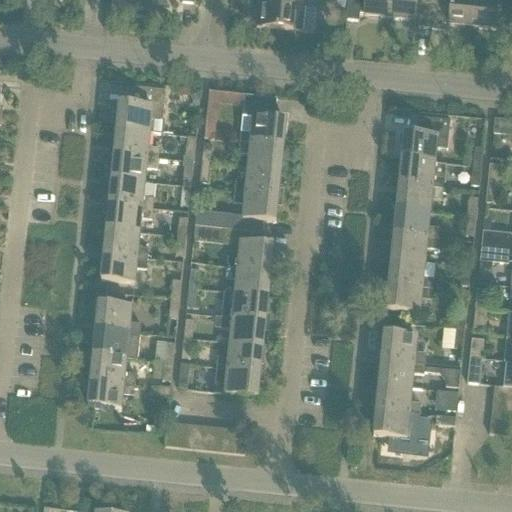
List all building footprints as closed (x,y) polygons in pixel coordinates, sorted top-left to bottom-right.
[(259,3),(256,29),(292,33),(302,34),(303,18),(304,18),(305,0),(271,0),(272,4),(259,3)] [(342,0),(336,0),(336,5),(341,11),(346,11),(347,1),(342,0)] [(346,11),(345,23),(358,24),(359,18),(359,16),(364,17),(364,19),(389,21),(390,0),(347,0),(347,1),(346,11)] [(390,0),(389,21),(413,24),(414,22),(419,22),(418,24),(418,30),(430,31),(433,0),(390,0)] [(433,0),(430,31),(443,33),(443,27),(443,25),(448,25),(448,27),(473,30),(475,0),(433,0)] [(511,0),(475,0),(473,30),(498,32),(498,30),(503,31),(503,33),(502,39),(503,39),(511,40),(511,0)] [(161,123),(164,93),(132,90),(130,108),(118,107),(116,132),(149,136),(151,122),(161,123)] [(190,92),(190,97),(195,103),(199,103),(200,93),(190,92)] [(243,110),(239,145),(283,150),(285,124),(274,123),(275,109),(277,102),(244,99),(243,110)] [(447,152),(450,123),(418,120),(416,138),(404,136),(401,162),(435,166),(436,151),(447,152)] [(511,138),(511,123),(494,121),(492,136),(511,138)] [(204,141),(204,142),(212,143),(214,123),(206,122),(204,141)] [(158,162),(159,152),(148,150),(149,136),(116,132),(113,157),(158,162)] [(194,160),(196,141),(187,140),(185,159),(194,160)] [(280,175),(283,150),(239,145),(238,156),(247,157),(246,171),(280,175)] [(210,168),(212,148),(203,148),(201,167),(210,168)] [(481,170),(483,151),(474,150),(472,169),(481,170)] [(157,173),(158,162),(113,157),(111,183),(145,186),(146,172),(157,173)] [(435,166),(401,162),(398,187),(442,192),(444,181),(445,167),(435,166)] [(207,187),(210,168),(201,167),(199,186),(207,187)] [(499,187),(501,169),(489,167),(487,186),(499,187)] [(479,190),(481,170),(472,169),(470,189),(479,190)] [(190,192),(192,172),(183,171),(181,191),(190,192)] [(278,200),(280,175),(246,171),(244,186),(235,185),(234,195),(278,200)] [(153,212),(154,202),(143,201),(145,186),(111,183),(108,208),(153,212)] [(497,207),(499,187),(487,186),(485,205),(497,207)] [(441,202),(442,192),(398,187),(396,212),(429,216),(431,201),(441,202)] [(188,211),(190,192),(181,191),(180,210),(188,211)] [(275,226),(278,200),(234,195),(233,207),(242,208),(241,218),(225,217),(196,214),(194,230),(223,233),(261,237),(262,224),(275,226)] [(476,221),(477,201),(469,201),(467,220),(476,221)] [(152,223),(153,212),(108,208),(106,233),(140,236),(141,222),(152,223)] [(437,242),(438,232),(428,231),(429,216),(396,212),(393,237),(437,242)] [(171,224),(172,215),(161,214),(160,223),(171,224)] [(474,240),(476,221),(467,220),(465,239),(474,240)] [(185,241),(187,222),(178,221),(177,240),(185,241)] [(222,248),(223,233),(194,230),(193,245),(222,248)] [(147,262),(148,252),(138,251),(140,236),(106,233),(103,258),(147,262)] [(482,234),(481,248),(509,251),(511,239),(511,237),(489,235),(482,234)] [(436,253),(437,242),(393,237),(391,262),(424,266),(426,252),(436,253)] [(183,260),(185,241),(177,240),(175,259),(183,260)] [(270,275),(273,250),(238,246),(237,261),(227,260),(226,271),(270,275)] [(481,248),(479,264),(507,267),(508,265),(509,251),(481,248)] [(470,271),(472,251),(464,251),(462,270),(470,271)] [(146,273),(147,262),(103,258),(100,283),(134,287),(136,272),(146,273)] [(424,266),(391,262),(388,287),(432,292),(433,281),(435,267),(424,266)] [(468,290),(470,271),(462,270),(460,289),(468,290)] [(268,300),(270,275),(226,271),(225,281),(235,282),(233,297),(268,300)] [(197,293),(199,273),(190,273),(188,292),(197,293)] [(479,279),(478,286),(489,287),(489,280),(479,279)] [(179,304),(181,284),(172,283),(170,303),(179,304)] [(431,302),(432,292),(388,287),(385,313),(419,317),(421,301),(431,302)] [(195,312),(197,293),(188,292),(186,311),(195,312)] [(486,312),(488,293),(476,292),(474,311),(486,312)] [(265,325),(268,300),(233,297),(232,311),(222,310),(221,320),(215,320),(265,325)] [(177,323),(179,304),(170,303),(168,322),(177,323)] [(139,337),(141,327),(130,326),(132,311),(98,307),(95,333),(139,337)] [(485,332),(486,312),(474,311),(472,331),(485,332)] [(464,333),(466,314),(457,313),(455,332),(464,333)] [(262,350),(265,325),(215,320),(214,331),(230,332),(228,347),(262,350)] [(192,343),(194,324),(185,323),(183,342),(192,343)] [(462,352),(464,333),(455,332),(453,352),(462,352)] [(137,363),(139,337),(95,333),(92,358),(126,361),(126,362),(137,363)] [(381,354),(380,363),(414,366),(424,367),(425,356),(415,355),(417,340),(383,337),(381,354)] [(190,362),(192,343),(183,342),(181,361),(190,362)] [(481,362),(483,343),(471,342),(469,361),(481,362)] [(172,366),(174,347),(166,346),(164,366),(172,366)] [(260,375),(262,350),(228,347),(226,361),(217,360),(216,371),(260,375)] [(92,358),(90,383),(134,388),(135,377),(124,376),(126,362),(126,361),(92,358)] [(479,387),(481,362),(469,361),(467,386),(479,387)] [(380,371),(378,388),(411,391),(413,377),(423,378),(423,376),(439,377),(445,385),(444,390),(458,392),(459,385),(460,371),(424,367),(414,366),(380,363),(380,371)] [(511,365),(505,364),(502,390),(511,390),(511,365)] [(170,386),(172,366),(164,366),(162,385),(170,386)] [(186,392),(189,368),(180,367),(178,391),(186,392)] [(215,382),(213,396),(237,399),(257,401),(260,375),(216,371),(215,382)] [(133,398),(134,388),(90,383),(87,409),(121,412),(122,397),(133,398)] [(378,388),(375,413),(409,416),(419,417),(421,407),(410,406),(411,391),(378,388)] [(511,403),(511,390),(493,389),(492,401),(511,403)] [(169,400),(170,392),(170,391),(150,390),(149,398),(169,400)] [(448,395),(446,414),(455,415),(457,396),(448,395)] [(511,415),(511,403),(492,401),(491,413),(511,415)] [(374,422),(373,438),(388,440),(394,441),(393,454),(401,455),(416,457),(417,455),(416,455),(416,453),(417,448),(416,448),(418,428),(418,427),(419,421),(419,417),(409,416),(375,413),(374,422)] [(511,427),(511,415),(491,413),(490,425),(511,427)] [(436,419),(435,428),(454,430),(455,421),(436,419)] [(511,439),(511,427),(490,425),(488,437),(511,439)] [(176,451),(178,427),(166,426),(164,450),(176,451)] [(188,452),(190,428),(178,427),(176,451),(188,452)] [(200,454),(202,430),(190,428),(188,452),(200,454)] [(156,438),(156,429),(146,429),(146,437),(156,438)] [(212,455),(214,431),(202,430),(200,454),(212,455)] [(223,456),(226,432),(214,431),(212,455),(223,456)] [(235,457),(238,433),(226,432),(223,456),(235,457)] [(244,458),(246,434),(238,433),(235,457),(244,458)]
